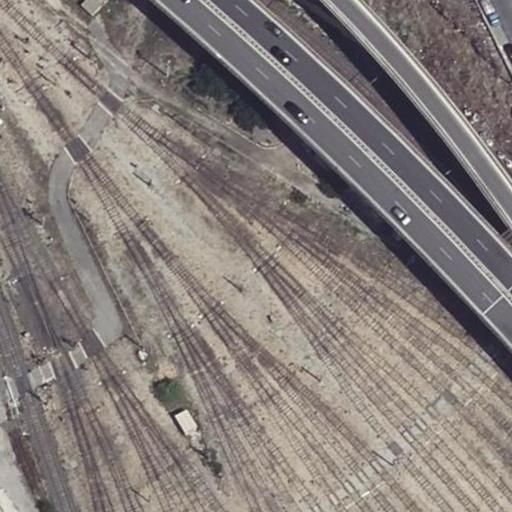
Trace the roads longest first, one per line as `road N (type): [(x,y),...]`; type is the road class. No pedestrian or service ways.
road 1 (motorway): [(161,0),(321,145),(511,340)]
road 2 (motorway): [(511,291),(212,0)]
road 3 (motorway): [(511,216),(332,0)]
